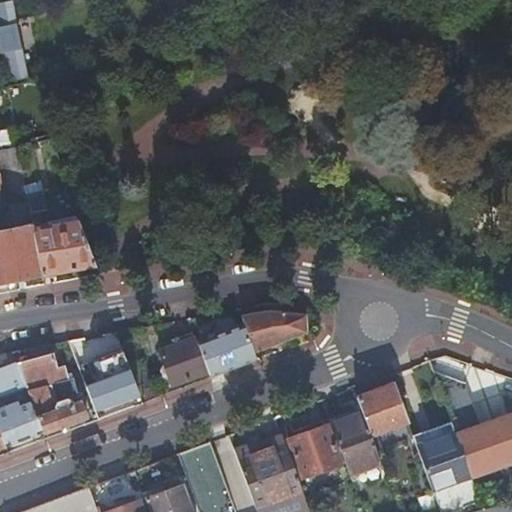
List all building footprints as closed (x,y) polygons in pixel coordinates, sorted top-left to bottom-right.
[(0,23),(15,21),(12,1),(0,3),(0,23)] [(0,26),(0,53),(7,83),(25,80),(16,25),(0,26)] [(28,133),(14,137),(17,149),(30,146),(29,140),(30,139),(28,133)] [(40,184),(24,187),(29,214),(44,211),(40,184)] [(78,224),(75,213),(70,214),(73,225),(62,226),(61,222),(46,223),(46,228),(32,231),(41,276),(94,266),(78,224)] [(0,293),(5,293),(18,290),(16,281),(8,231),(3,231),(1,224),(0,223),(0,293)] [(16,281),(41,276),(32,231),(31,227),(8,231),(16,281)] [(240,320),(243,327),(252,352),(302,333),(302,319),(267,315),(240,320)] [(200,352),(208,372),(210,378),(233,370),(256,361),(252,352),(243,327),(207,339),(207,341),(203,342),(205,350),(200,352)] [(111,334),(82,339),(91,360),(118,351),(111,334)] [(200,352),(195,338),(158,351),(163,365),(161,367),(160,370),(159,372),(165,389),(170,387),(208,372),(200,352)] [(17,366),(25,390),(46,385),(72,379),(71,374),(67,375),(66,372),(77,367),(68,342),(56,345),(65,368),(58,371),(53,356),(27,363),(26,358),(18,359),(19,366),(17,366)] [(0,369),(0,398),(25,390),(17,366),(15,364),(0,369)] [(150,368),(131,375),(136,387),(142,385),(144,391),(157,386),(150,368)] [(129,370),(85,387),(94,411),(138,394),(136,387),(131,375),(129,370)] [(434,372),(471,478),(500,467),(505,478),(511,475),(511,399),(502,396),(509,416),(480,425),(465,383),(434,372)] [(27,393),(31,405),(41,433),(42,435),(87,418),(80,402),(71,405),(69,400),(66,399),(56,403),(54,408),(55,410),(54,411),(46,385),(27,393)] [(136,387),(138,394),(142,403),(161,396),(157,386),(144,391),(142,385),(136,387)] [(357,399),(362,413),(370,436),(408,423),(394,385),(357,399)] [(0,432),(5,446),(41,433),(31,405),(14,411),(15,415),(11,417),(8,409),(0,412),(0,432)] [(362,413),(331,425),(353,482),(383,472),(370,436),(362,413)] [(451,423),(413,436),(417,446),(454,432),(451,423)] [(289,440),(303,478),(341,464),(327,426),(289,440)] [(454,432),(417,446),(417,447),(433,491),(471,478),(454,432)] [(263,444),(265,450),(285,443),(282,437),(263,444)] [(265,450),(238,460),(256,511),(303,493),(285,443),(265,450)] [(433,491),(417,447),(416,448),(432,491),(433,491)] [(111,479),(87,488),(92,502),(95,501),(90,490),(98,487),(105,508),(137,496),(128,473),(111,479)] [(163,493),(145,499),(149,511),(192,511),(183,486),(163,493)] [(161,487),(143,493),(145,499),(163,493),(161,487)] [(87,488),(22,511),(95,511),(95,510),(92,502),(87,488)] [(105,511),(103,508),(95,510),(95,511),(142,511),(139,502),(110,511),(105,511)]
